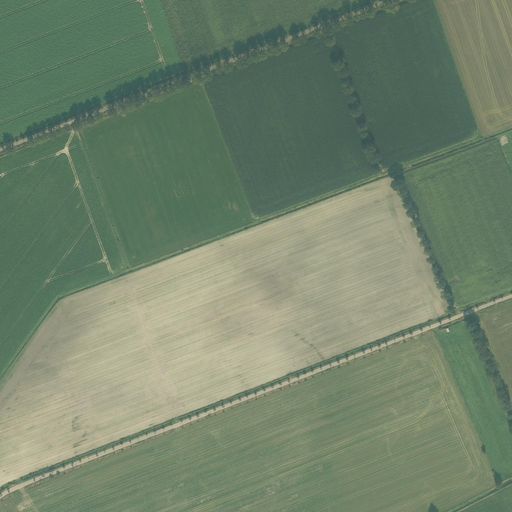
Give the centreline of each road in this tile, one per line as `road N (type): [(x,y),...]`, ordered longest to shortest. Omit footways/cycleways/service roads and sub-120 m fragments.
road 1 (track): [(0,496),(511,297)]
road 2 (unclassified): [(0,148),(381,0)]
